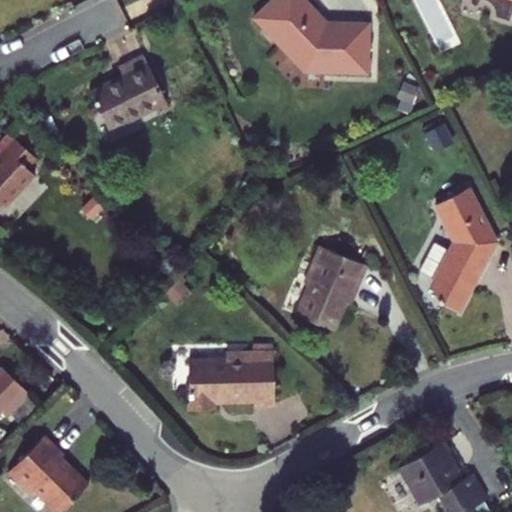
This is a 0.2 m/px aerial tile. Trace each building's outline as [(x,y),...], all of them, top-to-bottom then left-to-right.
[(339,22),(330,22),(323,15),(325,12),(313,0),(271,0),(259,13),(285,40),(288,37),(311,60),(329,60),(329,66),(371,67),(373,18),(339,16),(339,22)] [(421,0),(439,47),(455,42),(439,0),(421,0)] [(511,14),(511,0),(497,0),(499,2),(500,4),(500,6),(500,9),(501,10),(511,14)] [(325,12),(323,15),(330,22),(339,22),(339,16),(330,16),(325,12)] [(288,37),(285,40),(310,65),(329,66),(329,60),(311,60),(288,37)] [(103,92),(121,129),(180,100),(156,52),(131,65),(136,75),(103,92)] [(0,214),(11,201),(17,207),(45,174),(37,167),(46,156),(18,132),(1,152),(4,155),(0,160),(0,214)] [(510,239),(482,183),(450,199),(469,237),(462,249),(445,241),(430,266),(447,276),(443,282),(449,294),(471,307),(510,239)] [(356,276),(363,279),(376,247),(331,229),(316,265),(320,266),(307,297),(341,311),(352,287),(356,276)] [(356,276),(352,287),(358,289),(363,279),(356,276)] [(253,361),(227,360),(197,360),(196,409),(220,409),(220,399),(253,399),(253,404),(273,404),(274,353),(254,352),(253,361)] [(253,361),(254,352),(227,352),(227,360),(253,361)] [(30,393),(5,368),(0,373),(0,415),(3,413),(6,416),(30,393)] [(66,504),(95,476),(70,449),(73,445),(54,426),(17,462),(40,485),(44,481),(66,504)] [(452,447),(406,471),(426,511),(446,501),(451,511),(485,511),(496,507),(482,479),(471,485),(465,488),(460,479),(466,475),(452,447)] [(465,488),(471,485),(466,475),(460,479),(465,488)]
